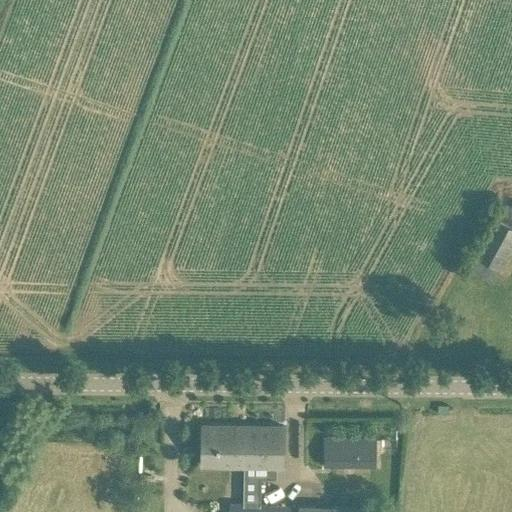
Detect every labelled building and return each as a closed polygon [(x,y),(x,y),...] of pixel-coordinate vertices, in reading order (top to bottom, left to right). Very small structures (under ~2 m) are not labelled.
[(492,282),(502,264),(511,243),(511,206),(503,202),(468,269),(492,282)] [(245,465),(245,425),(202,424),(202,464),(245,465)] [(283,465),(284,425),(245,425),(245,465),(245,477),(261,477),(276,478),(276,465),(283,465)] [(376,438),(325,438),(325,465),(376,466),(376,438)] [(295,511),(296,505),(230,503),(230,511),(295,511)]
